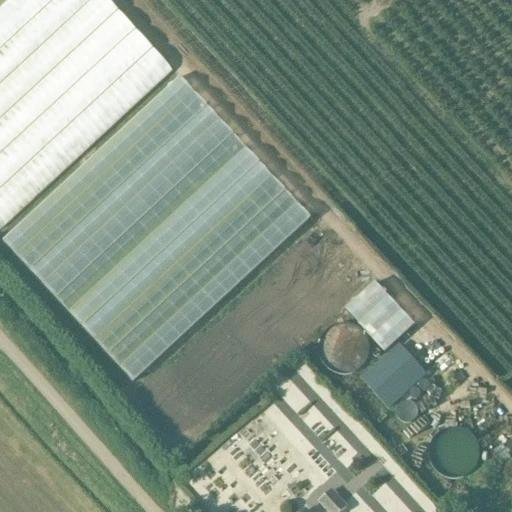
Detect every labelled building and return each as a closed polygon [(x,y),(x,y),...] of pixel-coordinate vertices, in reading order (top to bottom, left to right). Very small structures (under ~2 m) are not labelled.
[(131,111),(176,68),(111,0),(3,0),(0,3),(0,160),(55,137),(55,126),(71,133),(51,111),(131,111)] [(174,67),(180,62),(137,14),(131,19),(174,67)] [(183,449),(378,277),(322,215),(323,214),(255,137),(252,140),(246,133),(238,139),(184,78),(3,237),(135,386),(131,390),(183,449)] [(399,346),(362,380),(388,408),(425,375),(399,346)] [(344,511),(347,509),(332,493),(320,504),(326,511),(344,511)]
